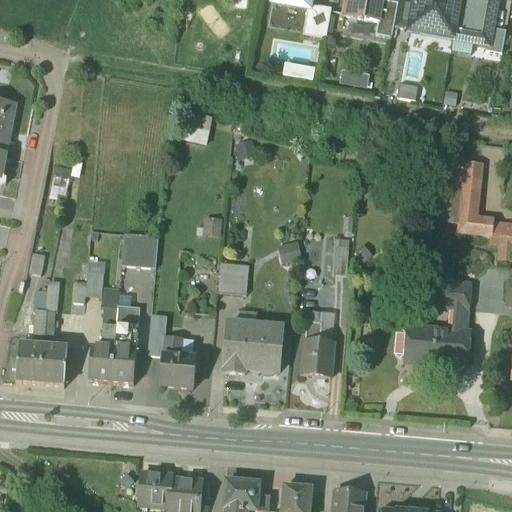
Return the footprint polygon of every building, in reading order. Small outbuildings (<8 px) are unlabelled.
[(312,0),(272,0),(271,11),(306,17),(310,18),(311,12),(312,0)] [(345,0),(341,23),(363,27),(363,26),(377,28),(379,29),(383,7),(383,0),(345,0)] [(415,0),(415,3),(409,37),(455,45),(462,0),(415,0)] [(500,0),(462,0),(455,45),(487,50),(492,51),(495,34),(500,0)] [(409,37),(415,3),(398,1),(397,9),(393,35),(409,37)] [(397,9),(383,7),(379,29),(377,28),(375,42),(391,45),(393,35),(397,9)] [(331,15),(311,12),(310,18),(306,17),(302,43),(325,47),(331,15)] [(507,37),(495,34),(492,51),(487,50),(486,57),(503,60),(507,37)] [(13,109),(0,106),(0,155),(4,137),(8,138),(13,109)] [(479,169),(465,168),(463,191),(477,192),(479,169)] [(477,192),(463,191),(458,238),(490,241),(491,227),(473,225),(477,192)] [(511,230),(501,229),(498,265),(511,266),(511,265),(511,230)] [(236,235),(220,234),(218,252),(235,254),(236,235)] [(158,241),(124,238),(121,270),(155,273),(158,241)] [(348,245),(334,244),(331,279),(346,280),(348,245)] [(44,260),(32,258),(28,278),(40,280),(44,260)] [(248,270),(220,268),(217,298),(245,300),(248,270)] [(103,279),(87,277),(85,301),(101,303),(103,279)] [(464,289),(436,286),(433,313),(454,315),(462,315),(464,289)] [(86,288),(73,287),(71,307),(84,309),(86,288)] [(46,296),(35,295),(34,316),(36,316),(45,317),(46,296)] [(139,313),(117,311),(117,314),(116,314),(117,315),(115,332),(137,334),(139,313)] [(116,314),(105,313),(103,331),(115,332),(117,315),(116,314)] [(462,315),(454,315),(452,338),(465,339),(467,315),(462,315)] [(45,317),(36,316),(34,332),(44,333),(45,317)] [(54,318),(45,317),(44,333),(53,334),(54,318)] [(333,348),(319,347),(321,318),(307,317),(301,381),(330,384),(333,348)] [(165,322),(150,321),(148,350),(164,351),(165,343),(164,343),(165,322)] [(281,333),(227,329),(223,377),(244,379),(244,375),(278,378),(281,333)] [(101,353),(91,353),(88,387),(110,388),(115,332),(103,331),(101,353)] [(44,333),(34,332),(33,353),(18,352),(17,364),(13,364),(12,372),(16,373),(15,389),(39,390),(44,333)] [(137,334),(115,332),(110,388),(133,390),(137,334)] [(67,356),(52,355),(53,334),(44,333),(39,390),(64,392),(67,356)] [(452,338),(410,334),(410,336),(407,364),(407,366),(464,371),(465,361),(468,359),(468,352),(466,350),(467,339),(465,339),(452,338)] [(410,336),(402,335),(397,338),(395,359),(399,363),(407,364),(410,336)] [(181,344),(165,343),(164,351),(163,362),(179,363),(181,344)] [(164,351),(148,350),(147,361),(162,362),(163,362),(164,351)] [(163,362),(162,362),(160,392),(192,394),(194,364),(179,363),(163,362)] [(198,511),(201,487),(172,485),(172,482),(141,479),(140,494),(135,498),(135,504),(140,511),(153,511),(198,511)] [(258,489),(225,486),(222,511),(269,511),(270,503),(257,502),(258,489)] [(309,511),(311,494),(283,491),(281,511),(309,511)] [(362,511),(363,499),(335,496),(333,511),(362,511)]
